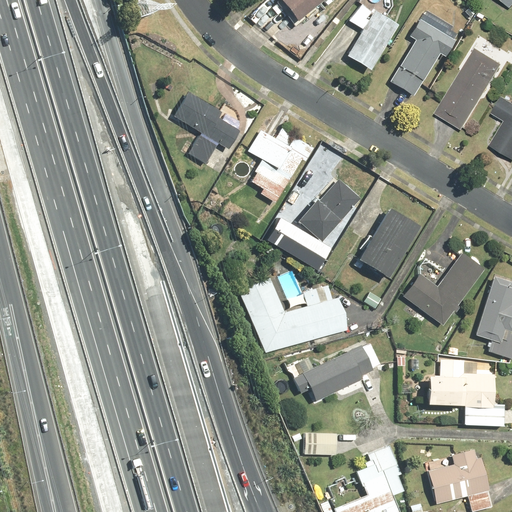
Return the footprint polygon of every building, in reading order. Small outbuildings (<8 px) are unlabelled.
[(291,22),(294,26),(327,0),(277,0),(294,20),(291,22)] [(511,0),(500,0),(511,10),(511,9),(511,0)] [(396,24),(362,2),(348,21),(361,30),(344,56),(368,72),(396,24)] [(437,19),(424,12),(409,38),(413,40),(389,82),(413,96),(437,54),(444,58),(454,40),(432,28),(437,19)] [(504,65),(477,49),(437,114),(464,130),(504,65)] [(220,112),(186,92),(173,120),(200,133),(194,146),(187,143),(182,153),(192,158),(188,165),(200,171),(213,144),(227,151),(238,130),(216,119),(220,112)] [(511,100),(505,96),(493,114),(506,122),(491,146),(511,159),(511,100)] [(275,139),(259,130),(247,153),(259,160),(253,172),(255,173),(250,183),(261,189),(258,195),(276,204),(300,160),(303,162),(311,147),(280,129),(275,139)] [(316,199),(313,196),(295,218),(319,239),(357,194),(336,176),(316,199)] [(244,208),(228,198),(219,214),(235,223),(244,208)] [(417,227),(386,209),(354,262),(384,280),(409,240),(417,227)] [(277,217),(264,238),(315,267),(327,246),(277,217)] [(342,256),(334,251),(327,263),(335,268),(342,256)] [(457,306),(481,269),(457,253),(435,286),(417,275),(402,298),(443,325),(451,311),(455,314),(459,307),(457,306)] [(511,326),(511,281),(491,275),(473,336),(488,341),(485,351),(510,359),(511,352),(511,335),(509,335),(511,326)] [(269,278),(238,290),(264,354),(344,332),(336,299),(330,301),(326,287),(302,294),(305,306),(283,312),(269,278)] [(308,357),(296,363),(301,374),(290,379),(297,396),(308,391),(313,402),(379,366),(369,343),(361,347),(360,346),(314,369),(308,357)] [(438,378),(425,377),(424,405),(462,408),(461,426),(500,428),(502,404),(492,403),(494,374),(487,373),(487,366),(476,366),(476,361),(439,359),(438,378)] [(334,433),(304,432),(303,455),(334,456),(334,433)] [(365,495),(332,509),(333,511),(397,511),(390,496),(401,491),(395,477),(399,475),(386,445),(365,454),(368,461),(362,463),(364,467),(354,471),(365,495)] [(452,464),(426,471),(434,505),(464,497),(468,511),(490,506),(477,457),(473,458),(471,449),(450,455),(452,464)]
